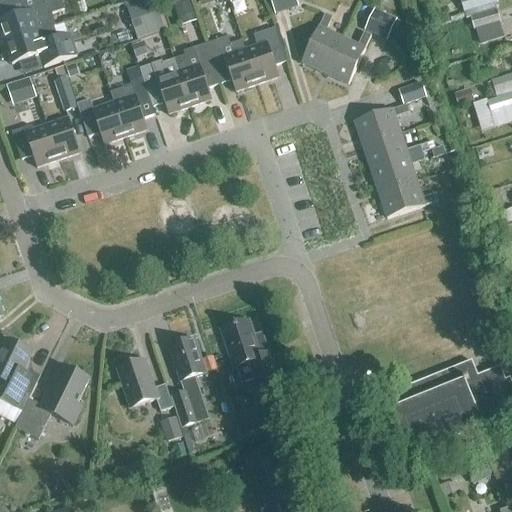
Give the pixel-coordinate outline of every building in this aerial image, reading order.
[(57,29),(52,16),(51,12),(63,8),(60,0),(28,0),(21,3),(25,15),(0,23),(0,30),(5,45),(53,29),(53,30),(57,29)] [(164,32),(152,0),(150,0),(127,9),(139,41),(164,32)] [(299,9),(295,0),(270,0),(276,17),(299,9)] [(498,5),(496,0),(460,0),(465,18),(496,9),(495,6),(498,5)] [(196,15),(191,1),(174,6),(179,21),(196,15)] [(505,40),(496,9),(465,18),(466,21),(471,20),(475,32),(476,31),(480,46),(505,40)] [(387,43),(397,22),(375,11),(365,33),(387,43)] [(325,77),(342,40),(327,33),(333,19),(326,16),(320,29),(319,29),(302,66),(325,77)] [(57,41),(53,30),(53,29),(5,45),(12,67),(40,57),(44,70),(77,59),(70,37),(57,41)] [(287,64),(278,36),(275,30),(254,37),(258,48),(246,53),(258,87),(279,80),(275,68),(287,64)] [(358,48),(342,40),(325,77),(349,88),(366,51),(365,51),(372,38),(365,34),(358,48)] [(258,87),(246,53),(234,57),(228,39),(206,46),(220,87),(232,83),(236,95),(258,87)] [(147,53),(143,42),(131,46),(135,58),(147,53)] [(220,87),(206,46),(184,54),(185,58),(174,62),(190,110),(212,103),(208,91),(220,87)] [(190,110),(174,62),(163,65),(162,63),(139,71),(143,81),(153,110),(165,106),(169,117),(190,110)] [(76,68),(66,71),(68,77),(69,81),(80,77),(76,68)] [(63,70),(54,73),(57,82),(66,79),(63,70)] [(511,76),(491,83),(492,84),(487,85),(492,102),(511,95),(511,76)] [(78,111),(67,79),(66,79),(57,82),(54,83),(65,115),(78,111)] [(37,101),(30,80),(6,88),(13,109),(37,101)] [(156,117),(153,110),(143,81),(131,84),(133,90),(125,93),(124,91),(111,95),(114,106),(126,140),(148,133),(144,121),(156,117)] [(425,100),(420,85),(399,92),(404,107),(425,100)] [(475,104),(471,91),(455,96),(459,109),(475,104)] [(511,124),(511,95),(492,102),(493,102),(487,104),(487,102),(458,112),(467,139),(511,124)] [(126,140),(114,106),(93,113),(104,148),(126,140)] [(393,112),(355,124),(363,149),(401,136),(396,120),(410,115),(407,108),(393,112)] [(69,121),(47,128),(59,163),(81,156),(69,121)] [(59,163),(47,128),(34,133),(32,128),(12,135),(21,163),(33,159),(37,170),(59,163)] [(434,144),(421,148),(407,153),(401,136),(363,149),(371,173),(423,155),(436,151),(434,144)] [(500,163),(493,144),(471,151),(478,170),(500,163)] [(443,150),(432,154),(435,162),(446,159),(443,150)] [(425,163),(423,155),(371,173),(379,197),(417,184),(412,167),(425,163)] [(423,201),(417,184),(379,197),(387,221),(425,209),(425,208),(439,203),(437,196),(423,201)] [(497,208),(503,206),(499,192),(492,194),(497,208)] [(261,359),(249,324),(222,333),(235,371),(238,370),(243,385),(255,381),(262,400),(283,393),(270,356),(261,359)] [(0,357),(0,402),(23,414),(37,386),(25,380),(29,373),(27,366),(33,354),(8,342),(0,357)] [(195,380),(206,376),(202,363),(195,342),(169,350),(185,396),(172,400),(190,453),(194,452),(186,429),(198,425),(190,403),(202,399),(195,380)] [(213,359),(202,363),(206,376),(218,372),(213,359)] [(404,462),(511,418),(511,388),(509,381),(506,382),(501,368),(478,377),(472,362),(405,389),(411,404),(385,415),(404,462)] [(161,414),(173,410),(166,387),(154,391),(145,363),(118,372),(132,411),(157,402),(161,414)] [(77,407),(89,382),(61,368),(41,408),(29,402),(15,431),(39,442),(51,417),(73,428),(82,410),(77,407)] [(175,420),(162,425),(169,444),(182,439),(175,420)] [(260,438),(257,429),(240,435),(243,444),(260,438)] [(511,478),(511,452),(488,462),(497,484),(511,478)] [(492,479),(485,463),(467,471),(474,487),(492,479)] [(138,465),(117,472),(122,487),(133,484),(143,480),(138,465)] [(440,497),(441,502),(453,498),(449,486),(437,490),(440,497)]
